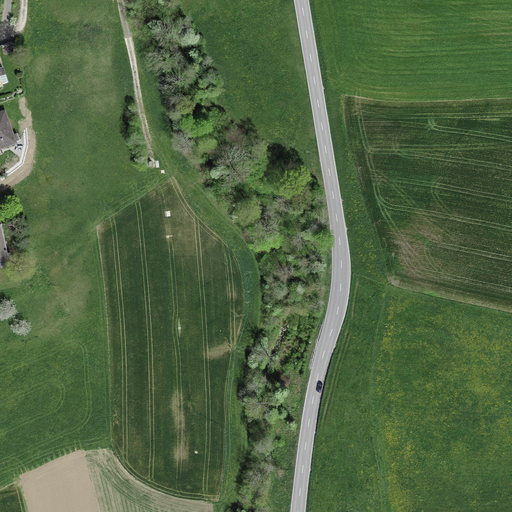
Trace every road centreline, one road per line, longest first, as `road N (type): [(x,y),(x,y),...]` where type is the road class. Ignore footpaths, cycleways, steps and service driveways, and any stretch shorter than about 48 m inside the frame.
road 1 (tertiary): [(297,511),(313,396),(341,284),(301,0)]
road 2 (residential): [(159,150),(123,0)]
